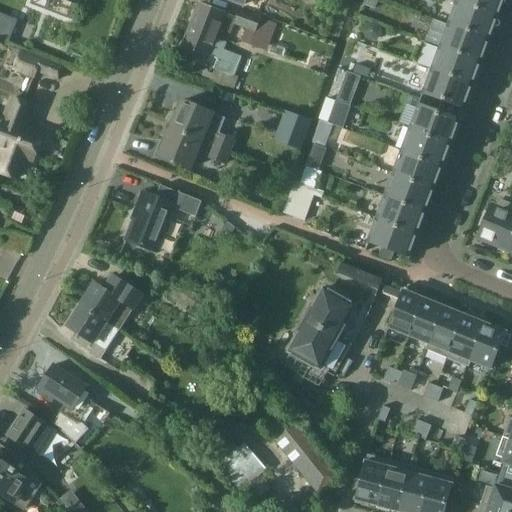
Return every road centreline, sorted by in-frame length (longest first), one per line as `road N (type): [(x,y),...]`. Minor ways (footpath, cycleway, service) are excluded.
road 1 (tertiary): [(0,342),(153,0)]
road 2 (residential): [(511,44),(436,262),(511,293)]
road 3 (residential): [(345,511),(378,388),(453,418)]
